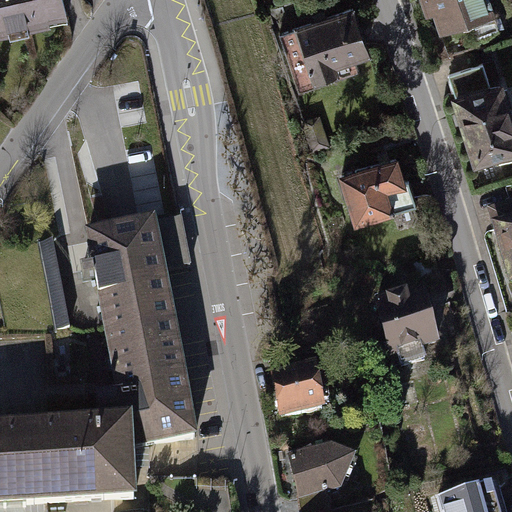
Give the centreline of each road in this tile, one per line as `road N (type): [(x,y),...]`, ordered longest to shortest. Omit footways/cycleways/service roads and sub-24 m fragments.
road 1 (tertiary): [(262,511),(166,0)]
road 2 (residential): [(385,0),(511,418)]
road 3 (residential): [(130,0),(0,181)]
